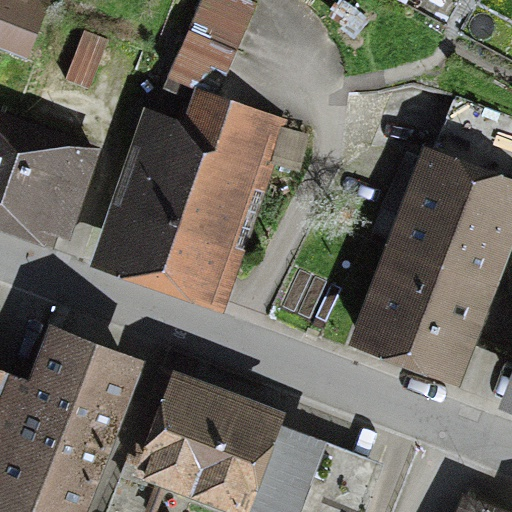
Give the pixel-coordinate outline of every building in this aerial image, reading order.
[(0,0),(0,46),(24,57),(44,8),(24,0),(0,0)] [(195,0),(167,81),(201,91),(219,97),(250,0),(195,0)] [(68,78),(92,88),(111,40),(87,31),(68,78)] [(219,97),(201,91),(185,126),(165,119),(119,251),(207,282),(243,169),(265,176),(284,117),(219,97)] [(360,337),(455,372),(511,219),(511,116),(458,95),(431,157),(360,337)] [(0,162),(9,135),(0,131),(0,162)] [(0,204),(67,229),(95,153),(54,139),(50,149),(9,135),(0,162),(0,204)] [(72,511),(128,367),(58,339),(0,485),(0,511),(72,511)] [(122,477),(146,487),(153,467),(240,500),(239,503),(263,511),(361,511),(374,478),(264,436),(270,420),(160,377),(122,477)] [(459,511),(504,511),(466,497),(459,511)]
